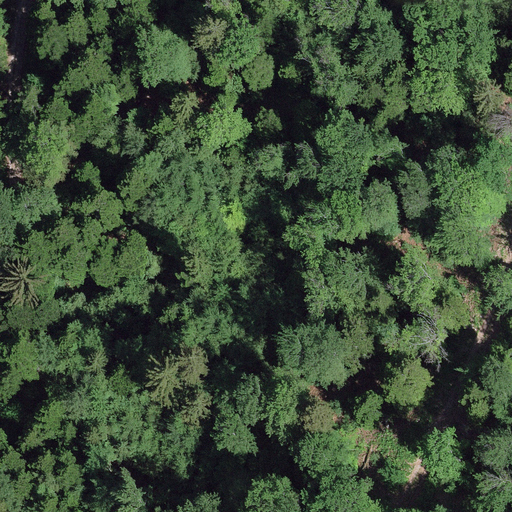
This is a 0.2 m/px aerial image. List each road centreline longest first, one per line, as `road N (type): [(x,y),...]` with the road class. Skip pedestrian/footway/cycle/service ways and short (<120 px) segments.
road 1 (track): [(511,241),(474,352),(395,511)]
road 2 (track): [(25,0),(9,96),(16,158),(10,237),(0,264)]
